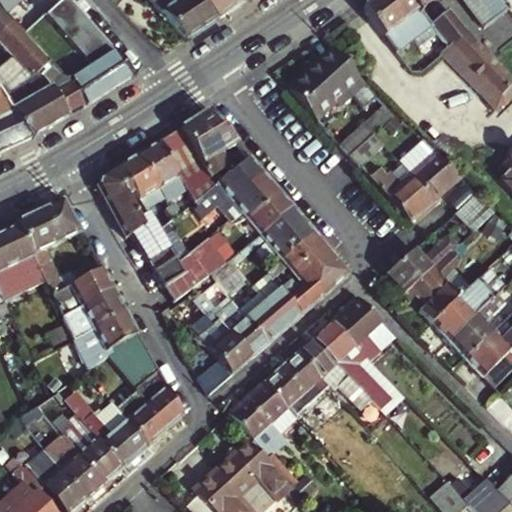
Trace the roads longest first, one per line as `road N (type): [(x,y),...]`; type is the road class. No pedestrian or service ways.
road 1 (residential): [(60,165),(202,423)]
road 2 (residential): [(212,70),(375,261),(355,285)]
road 3 (residential): [(355,285),(511,441)]
road 4 (residential): [(355,285),(202,423)]
road 5 (secondary): [(177,94),(60,165)]
road 6 (residential): [(103,511),(202,423)]
road 7 (residential): [(88,0),(177,94)]
road 8 (secondary): [(310,0),(212,70)]
